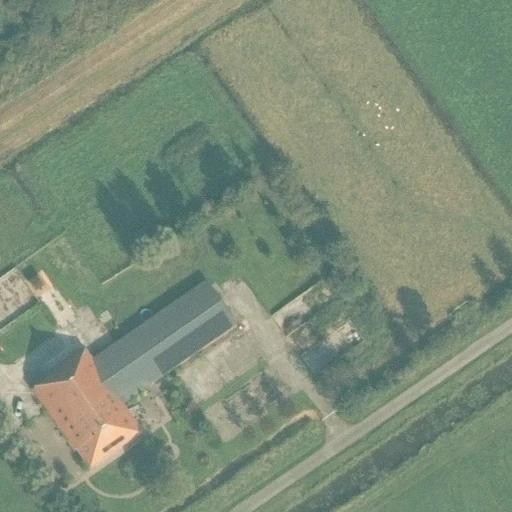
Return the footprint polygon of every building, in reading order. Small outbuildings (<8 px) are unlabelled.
[(14,271),(0,280),(0,324),(34,303),(14,271)] [(143,435),(123,406),(237,327),(207,284),(93,363),(85,352),(71,363),(48,377),(45,379),(48,384),(34,394),(75,453),(77,452),(91,471),(143,435)] [(272,315),(283,331),(305,316),(293,300),(272,315)] [(349,324),(319,339),(327,354),(357,339),(349,324)] [(130,406),(141,425),(159,415),(147,396),(130,406)] [(231,405),(207,419),(220,441),(244,428),(231,405)]
